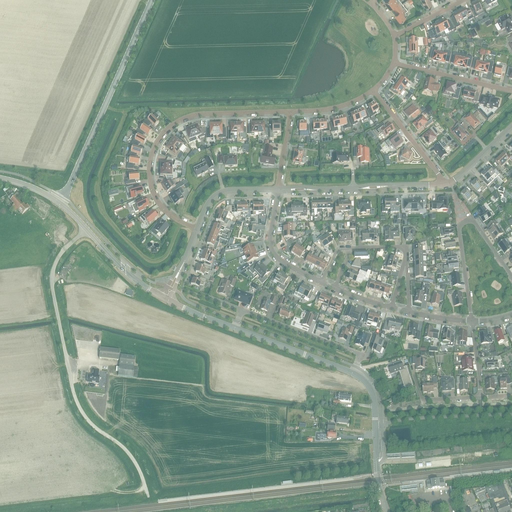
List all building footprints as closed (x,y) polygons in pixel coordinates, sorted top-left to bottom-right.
[(386,0),(385,2),(388,7),(391,5),(394,10),(402,4),(399,0),(386,0)] [(483,4),(486,10),(490,8),(488,5),(497,0),(496,0),(484,0),(486,2),(483,4)] [(477,1),(472,4),(475,11),(473,12),(476,18),(478,16),(477,14),(483,11),(477,1)] [(402,4),(394,10),(398,14),(396,16),(399,21),(407,15),(405,13),(407,11),(402,4)] [(459,11),(458,11),(463,20),(468,18),(469,21),(474,18),(469,9),(466,11),(464,8),(463,9),(459,11)] [(463,20),(458,11),(458,12),(458,11),(454,14),(453,15),(454,17),(451,18),(456,28),(460,26),(459,23),(463,20)] [(511,31),(511,24),(511,18),(511,16),(507,18),(506,15),(500,19),(501,21),(498,23),(502,30),(505,28),(508,34),(511,31)] [(442,20),(439,22),(444,31),(447,29),(449,32),(454,29),(451,23),(448,24),(445,19),(443,20),(442,20)] [(436,31),(432,33),(436,40),(442,37),(440,33),(444,31),(439,22),(435,23),(436,24),(433,26),(436,31)] [(411,38),(406,38),(406,44),(407,44),(407,47),(418,47),(418,39),(414,39),(414,38),(411,38)] [(418,47),(407,47),(407,50),(406,50),(406,56),(412,55),(415,55),(415,54),(418,54),(418,47)] [(432,48),(430,58),(433,59),(433,61),(439,62),(441,54),(437,53),(438,49),(432,48)] [(441,54),(439,62),(445,64),(445,62),(449,63),(451,52),(445,51),(444,54),(441,54)] [(454,66),(460,67),(462,59),(458,58),(459,54),(453,53),(451,63),(454,64),(454,66)] [(462,59),(460,67),(466,69),(466,67),(470,68),(472,57),(466,56),(466,59),(462,59)] [(475,71),(481,72),(483,64),(480,63),(480,59),(474,58),(472,68),(476,69),(475,71)] [(483,64),(481,72),(487,74),(488,72),(491,73),(494,62),(488,61),(487,64),(483,64)] [(497,66),(494,75),(501,77),(502,71),(505,72),(506,66),(500,64),(499,67),(497,66)] [(397,80),(395,83),(405,89),(409,83),(406,81),(406,80),(404,79),(405,78),(400,75),(397,80)] [(427,79),(424,90),(432,92),(432,90),(438,91),(440,85),(436,84),(436,85),(434,84),(435,81),(427,79)] [(405,89),(395,83),(394,85),(393,85),(390,90),(395,93),(395,92),(397,94),(398,93),(401,95),(405,89)] [(444,89),(443,94),(448,95),(449,93),(454,94),(453,97),(458,98),(460,89),(456,88),(456,86),(451,84),(449,83),(449,84),(448,84),(447,90),(444,89)] [(465,88),(463,96),(474,99),(473,101),(477,102),(479,95),(475,94),(476,91),(471,90),(471,89),(465,88)] [(481,96),(480,104),(485,105),(484,106),(492,108),(492,107),(498,108),(500,100),(494,99),(495,98),(487,96),(487,97),(481,96)] [(376,106),(377,106),(374,102),(369,105),(370,105),(368,106),(370,109),(367,110),(371,117),(377,114),(375,112),(378,110),(376,106)] [(413,105),(404,112),(409,118),(412,115),(414,118),(421,113),(419,110),(418,111),(413,105)] [(362,109),(356,112),(360,120),(363,119),(364,121),(369,118),(366,111),(364,112),(362,109)] [(352,117),(349,119),(352,126),(358,123),(357,121),(360,120),(356,112),(350,114),(352,117)] [(159,117),(155,113),(152,116),(151,114),(142,123),(148,127),(151,124),(154,127),(159,123),(156,120),(159,117)] [(465,115),(460,120),(466,126),(469,123),(474,129),(479,124),(471,115),(467,118),(465,115)] [(342,116),(338,117),(340,127),(343,126),(344,129),(350,128),(348,119),(345,120),(344,117),(342,117),(342,116)] [(423,116),(413,124),(418,130),(425,125),(426,127),(433,122),(431,120),(428,122),(423,116)] [(333,123),(330,123),(332,132),(338,131),(337,127),(340,127),(338,117),(334,119),(332,120),(333,123)] [(313,125),(310,125),(311,133),(317,132),(317,130),(320,130),(319,121),(313,122),(313,125)] [(325,121),(319,121),(320,130),(323,130),(323,132),(329,131),(329,124),(326,124),(325,121)] [(269,129),(269,138),(273,138),(273,134),(277,134),(277,132),(280,132),(280,123),(278,123),(278,122),(274,122),(274,123),(272,123),(272,129),(269,129)] [(299,127),(299,137),(309,136),(309,125),(306,125),(306,122),(304,122),(303,122),(298,122),(298,127),(299,127)] [(237,133),(237,123),(234,123),(234,124),(231,124),(231,131),(228,131),(228,140),(234,140),(234,133),(237,133)] [(239,123),(237,123),(237,133),(240,133),(240,138),(243,138),(243,140),(246,140),(246,131),(243,131),(243,124),(240,124),(239,123)] [(258,133),(257,123),(251,123),(251,125),(248,125),(248,134),(254,134),(254,133),(258,133)] [(264,123),(257,123),(258,133),(262,133),(262,137),(267,136),(267,128),(264,129),(264,123)] [(392,127),(389,123),(383,128),(381,125),(375,130),(379,135),(382,132),(385,136),(394,130),(394,129),(392,126),(392,127)] [(455,129),(456,131),(454,133),(461,141),(463,140),(464,141),(466,138),(465,137),(467,136),(462,131),(464,129),(458,123),(456,125),(456,126),(455,127),(454,128),(454,129),(455,129)] [(135,134),(136,134),(142,137),(144,133),(148,136),(152,131),(142,124),(135,134)] [(216,135),(216,124),(210,124),(210,131),(206,131),(207,138),(213,138),(213,135),(216,135)] [(222,124),(216,124),(216,135),(219,135),(219,138),(225,138),(225,130),(222,130),(222,124)] [(197,125),(191,128),(195,137),(199,136),(199,138),(205,136),(202,129),(199,131),(197,125)] [(435,128),(434,128),(433,126),(429,129),(431,130),(423,136),(429,144),(437,138),(436,137),(439,134),(438,132),(438,131),(435,128)] [(195,137),(191,128),(185,130),(187,136),(184,137),(188,144),(196,140),(195,137)] [(142,137),(136,134),(131,145),(137,147),(140,143),(144,145),(146,139),(142,137)] [(395,149),(403,142),(400,137),(399,138),(396,134),(385,142),(389,147),(392,145),(395,149)] [(174,138),(170,143),(181,151),(186,144),(184,142),(180,139),(178,141),(174,138)] [(447,147),(442,140),(433,146),(436,149),(434,151),(438,156),(437,157),(440,161),(444,158),(444,157),(447,154),(444,150),(447,147)] [(181,151),(170,143),(166,148),(170,152),(168,154),(173,158),(175,159),(181,151)] [(410,155),(412,154),(405,145),(401,149),(403,152),(402,152),(402,153),(401,154),(401,155),(399,155),(399,161),(408,161),(408,159),(409,158),(410,158),(410,157),(410,156),(410,155)] [(127,157),(128,158),(135,158),(136,154),(140,155),(142,150),(131,146),(127,157)] [(265,147),(264,155),(263,155),(261,163),(263,163),(263,165),(266,165),(266,164),(273,165),(275,157),(271,156),(271,154),(272,148),(265,147)] [(363,147),(356,147),(357,157),(360,157),(360,163),(369,163),(368,149),(363,150),(363,147)] [(298,152),(295,151),(293,162),(295,163),(294,164),(298,164),(299,163),(300,164),(302,157),(304,157),(305,150),(298,148),(298,152)] [(340,154),(332,154),(332,163),(340,163),(340,161),(348,161),(348,154),(340,154)] [(503,154),(499,157),(505,164),(508,161),(511,164),(511,163),(511,158),(509,155),(507,157),(503,154)] [(224,162),(225,166),(229,166),(232,166),(236,166),(236,165),(237,165),(237,161),(236,161),(236,158),(232,158),(232,156),(228,156),(228,157),(222,157),(222,156),(218,156),(219,164),(222,164),(222,162),(224,162)] [(505,164),(499,157),(495,161),(499,165),(497,167),(502,173),(506,169),(503,166),(505,164)] [(135,158),(128,158),(126,169),(134,169),(134,165),(139,165),(140,159),(135,158)] [(161,166),(161,169),(171,169),(172,169),(172,166),(175,166),(175,161),(168,158),(168,163),(164,163),(164,162),(160,162),(160,166),(161,166)] [(213,166),(209,158),(202,161),(204,164),(193,170),(197,177),(201,175),(204,174),(208,172),(207,169),(209,168),(209,169),(213,166)] [(489,167),(485,171),(491,178),(493,176),(495,178),(499,174),(495,169),(492,171),(489,167)] [(171,169),(161,169),(160,172),(160,176),(163,176),(163,175),(167,175),(167,180),(174,178),(174,173),(172,173),(172,169),(171,169)] [(126,185),(135,183),(135,180),(139,180),(139,174),(134,174),(134,171),(127,171),(128,179),(125,179),(126,185)] [(491,178),(485,171),(481,175),(485,179),(482,181),(487,186),(491,182),(489,180),(491,178)] [(480,189),(482,192),(487,188),(482,183),(480,185),(475,180),(471,184),(478,192),(480,189)] [(175,186),(172,181),(163,187),(164,188),(163,188),(165,191),(166,191),(167,192),(172,189),(174,192),(180,187),(178,184),(175,186)] [(133,186),(126,188),(127,194),(130,193),(131,198),(135,197),(135,196),(136,196),(136,195),(142,193),(142,192),(143,192),(142,188),(141,188),(141,187),(133,189),(133,186)] [(9,197),(14,192),(10,188),(7,187),(3,190),(9,197)] [(181,188),(174,193),(176,195),(171,199),(175,205),(183,199),(181,195),(184,193),(181,188)] [(461,193),(468,201),(470,198),(473,201),(477,197),(472,192),(470,194),(466,189),(461,193)] [(22,214),(30,207),(27,204),(25,206),(23,203),(22,204),(14,196),(10,200),(14,204),(11,207),(15,212),(18,209),(22,214)] [(432,202),(432,209),(439,209),(439,210),(448,209),(447,198),(438,199),(438,202),(436,202),(432,202)] [(131,206),(135,213),(139,211),(139,212),(144,209),(143,208),(148,206),(147,204),(148,203),(146,199),(145,200),(145,199),(141,201),(138,202),(136,203),(135,200),(127,204),(129,207),(131,206)] [(404,201),(404,209),(413,209),(413,211),(418,211),(418,209),(422,209),(422,203),(421,203),(421,199),(414,199),(414,200),(404,201)] [(382,205),(382,212),(387,212),(387,209),(390,209),(390,200),(384,200),(384,205),(382,205)] [(395,200),(390,200),(390,209),(390,212),(399,212),(398,205),(395,205),(395,200)] [(344,211),(344,201),(338,201),(338,206),(335,207),(335,214),(341,214),(341,211),(344,211)] [(350,201),(344,201),(344,211),(348,211),(348,213),(349,216),(354,216),(353,207),(350,207),(350,201)] [(362,201),(358,201),(358,210),(360,210),(360,213),(366,213),(366,210),(370,210),(370,201),(362,201)] [(299,203),(297,203),(297,214),(301,214),(301,217),(307,216),(306,209),(303,209),(303,202),(299,202),(299,203)] [(253,208),(250,209),(250,216),(255,215),(255,212),(258,212),(258,203),(253,203),(253,208)] [(263,203),(258,203),(258,212),(261,212),(261,215),(266,215),(267,208),(264,208),(263,203)] [(297,214),(297,203),(294,203),(291,203),(291,209),(287,209),(287,217),(293,217),(293,214),(297,214)] [(234,206),(231,206),(231,213),(242,213),(242,204),(236,204),(237,207),(234,207),(234,206)] [(247,204),(242,204),(242,213),(242,216),(250,216),(250,209),(247,209),(247,204)] [(219,210),(217,215),(226,219),(228,212),(231,213),(231,206),(227,206),(224,212),(219,210)] [(479,216),(483,222),(491,216),(487,211),(484,206),(477,211),(480,216),(479,216)] [(143,223),(146,221),(149,224),(157,217),(155,215),(156,215),(153,212),(152,211),(147,216),(145,213),(139,218),(143,223)] [(226,219),(217,215),(216,220),(220,222),(219,225),(226,227),(228,222),(225,221),(226,219)] [(488,230),(495,239),(503,233),(501,230),(500,231),(495,225),(498,224),(495,220),(487,225),(490,229),(488,230)] [(161,236),(168,227),(166,225),(166,224),(163,222),(163,223),(162,222),(158,228),(155,225),(150,231),(156,236),(158,233),(161,236)] [(244,223),(243,229),(247,229),(247,233),(250,233),(249,236),(252,237),(253,234),(256,234),(256,235),(256,231),(257,231),(257,229),(250,227),(251,224),(244,223)] [(283,227),(283,232),(292,232),(292,227),(292,224),(285,224),(285,227),(283,227)] [(437,225),(437,228),(441,228),(441,233),(444,232),(444,236),(453,234),(453,228),(444,229),(444,224),(437,225)] [(406,234),(406,240),(412,240),(412,238),(414,238),(414,232),(414,233),(412,233),(412,230),(409,230),(409,227),(402,227),(403,234),(406,234)] [(368,241),(368,231),(364,231),(364,228),(359,228),(359,236),(362,236),(362,241),(368,241)] [(368,229),(368,231),(368,241),(374,241),(374,236),(377,236),(376,229),(368,229)] [(385,229),(385,241),(393,241),(393,236),(399,236),(399,229),(393,229),(385,229)] [(295,232),(292,232),(283,232),(284,238),(285,238),(286,241),(289,239),(289,238),(296,237),(295,232)] [(338,232),(339,241),(339,242),(344,242),(344,241),(352,241),(351,232),(338,232)] [(321,234),(322,235),(328,245),(333,242),(328,234),(326,236),(324,233),(321,234)] [(210,234),(208,239),(218,243),(219,240),(216,239),(217,237),(210,234)] [(328,245),(322,235),(318,238),(319,240),(324,248),(328,245)] [(445,246),(446,249),(455,247),(455,245),(454,241),(449,242),(448,238),(441,239),(442,245),(444,245),(445,246)] [(216,250),(219,243),(218,243),(208,239),(206,244),(209,245),(208,247),(216,250)] [(286,242),(289,248),(295,244),(292,239),(286,242)] [(498,244),(505,254),(511,249),(511,250),(511,245),(511,246),(506,239),(498,244)] [(244,252),(245,256),(256,251),(253,245),(239,251),(240,254),(244,252)] [(291,252),(295,255),(300,248),(296,245),(291,252)] [(300,248),(295,255),(300,258),(301,257),(303,258),(307,252),(305,251),(300,248)] [(204,250),(202,255),(210,258),(211,256),(214,257),(216,252),(210,249),(209,252),(204,250)] [(256,251),(245,256),(246,259),(243,261),(244,264),(258,258),(256,251)] [(305,261),(310,264),(313,257),(311,255),(312,252),(310,251),(305,261)] [(355,258),(351,266),(360,268),(360,258),(368,258),(367,252),(354,253),(354,258),(355,258)] [(447,260),(448,263),(457,261),(456,255),(450,256),(450,252),(442,253),(443,261),(447,260)] [(390,257),(388,262),(397,264),(398,259),(394,258),(395,255),(388,253),(388,256),(390,257)] [(313,257),(310,264),(314,266),(318,259),(315,258),(317,255),(315,254),(313,257)] [(210,258),(202,255),(200,260),(205,262),(204,264),(210,267),(212,262),(209,261),(210,258)] [(318,259),(314,266),(319,268),(322,261),(318,259)] [(322,261),(319,268),(324,271),(327,264),(322,261)] [(457,261),(448,263),(448,266),(443,266),(444,273),(453,272),(452,269),(458,268),(457,261)] [(397,264),(388,262),(387,267),(385,266),(384,269),(391,271),(392,268),(395,269),(397,264)] [(247,263),(239,269),(241,272),(249,267),(247,263)] [(255,272),(258,275),(265,267),(264,266),(264,265),(261,263),(257,267),(254,265),(249,270),(253,274),(255,272)] [(198,266),(195,272),(204,275),(205,272),(208,274),(209,271),(210,271),(211,268),(204,266),(203,268),(198,266)] [(265,267),(258,275),(260,278),(258,280),(262,284),(267,279),(265,276),(270,271),(267,269),(265,267)] [(246,269),(239,274),(247,279),(248,277),(244,274),(244,273),(247,271),(246,269)] [(349,270),(346,277),(355,281),(357,277),(361,279),(362,276),(365,277),(367,273),(360,270),(358,274),(349,270)] [(274,280),(279,283),(283,276),(279,273),(277,276),(274,274),(270,280),(273,282),(274,280)] [(451,275),(452,286),(461,285),(459,274),(451,275)] [(283,276),(279,283),(281,284),(279,288),(284,291),(288,283),(286,282),(288,278),(283,276)] [(193,279),(191,284),(199,288),(200,285),(203,286),(206,279),(200,277),(198,281),(193,279)] [(220,288),(218,293),(227,296),(230,286),(234,287),(237,279),(232,277),(231,279),(230,279),(229,282),(221,279),(219,287),(220,288)] [(368,289),(373,290),(376,283),(371,281),(371,280),(368,280),(366,285),(369,286),(368,289)] [(294,295),(301,298),(306,288),(302,285),(301,287),(298,286),(295,292),(294,295)] [(386,286),(383,293),(388,295),(389,292),(392,293),(394,286),(391,285),(391,288),(386,286)] [(306,288),(301,298),(303,300),(305,297),(310,300),(313,293),(310,292),(311,290),(306,288)] [(236,290),(233,299),(245,303),(245,302),(249,304),(252,296),(236,290)] [(452,295),(454,306),(462,305),(461,297),(462,297),(462,293),(456,294),(455,290),(447,291),(448,295),(452,295)] [(416,291),(414,301),(421,303),(423,292),(416,291)] [(433,295),(431,305),(438,306),(439,300),(443,301),(444,293),(438,292),(437,296),(433,295)] [(318,302),(323,304),(326,297),(321,295),(320,297),(317,296),(314,303),(317,304),(318,302)] [(264,299),(260,309),(267,311),(270,303),(274,305),(277,298),(272,296),(271,301),(264,299)] [(332,299),(329,306),(329,308),(334,310),(337,302),(332,299)] [(337,302),(334,310),(340,313),(342,309),(340,308),(342,304),(337,302)] [(279,306),(276,312),(280,313),(279,316),(288,319),(290,313),(281,309),(282,307),(279,306)] [(348,306),(344,316),(352,319),(352,318),(357,320),(359,313),(356,312),(355,312),(356,309),(348,306)] [(306,313),(302,324),(310,327),(312,320),(315,321),(318,315),(314,314),(313,316),(306,313)] [(371,325),(372,323),(374,315),(369,313),(369,315),(366,314),(363,322),(366,323),(367,325),(370,326),(371,325)] [(372,323),(377,325),(376,327),(379,328),(382,319),(379,318),(379,316),(374,315),(372,323)] [(385,321),(383,330),(389,331),(390,328),(399,330),(401,322),(390,319),(389,322),(385,321)] [(320,322),(317,330),(321,331),(327,333),(330,326),(320,322)] [(410,324),(409,336),(414,337),(414,340),(419,340),(420,333),(417,333),(418,326),(410,324)] [(343,329),(339,338),(346,341),(349,333),(351,334),(353,329),(348,327),(347,330),(343,329)] [(426,327),(424,337),(431,339),(431,338),(437,339),(439,331),(433,330),(433,328),(426,327)] [(448,331),(444,330),(442,341),(443,341),(442,343),(443,344),(448,345),(448,346),(452,347),(453,346),(454,339),(451,338),(452,331),(448,331)] [(494,332),(498,343),(505,340),(506,343),(508,342),(506,335),(503,336),(501,330),(494,332)] [(459,332),(459,342),(466,342),(466,345),(470,346),(470,338),(467,338),(467,332),(459,332)] [(479,333),(481,344),(489,343),(492,342),(491,335),(488,335),(487,334),(488,333),(487,332),(479,333)] [(359,334),(355,344),(363,347),(365,341),(368,343),(371,335),(365,333),(364,336),(359,334)] [(374,343),(371,350),(377,352),(379,353),(381,348),(384,340),(377,338),(378,335),(374,334),(371,341),(374,343)] [(120,350),(100,348),(99,358),(119,360),(120,350)] [(134,368),(135,357),(120,355),(118,376),(137,378),(138,368),(134,368)] [(465,355),(458,356),(458,362),(461,362),(462,365),(472,365),(472,362),(473,362),(472,359),(466,359),(465,355)] [(487,361),(487,369),(498,368),(497,361),(502,360),(500,356),(498,357),(494,357),(494,361),(487,361)] [(416,364),(416,370),(422,370),(422,368),(425,368),(425,359),(421,359),(421,358),(416,358),(416,357),(413,357),(413,364),(416,364)] [(401,362),(388,366),(391,374),(399,371),(405,388),(412,386),(406,367),(403,368),(401,362)] [(462,369),(459,370),(459,375),(467,375),(467,371),(473,370),(473,367),(472,367),(472,365),(462,365),(462,369)] [(88,375),(87,382),(97,384),(98,384),(98,383),(99,376),(98,376),(99,371),(92,370),(92,374),(92,375),(88,375)] [(500,379),(500,389),(507,389),(507,382),(508,382),(509,385),(511,383),(508,375),(503,376),(503,379),(500,379)] [(460,384),(460,391),(468,390),(467,379),(460,380),(460,377),(456,377),(457,384),(460,384)] [(486,380),(487,390),(494,389),(494,383),(497,383),(497,377),(494,377),(491,377),(492,380),(486,380)] [(423,384),(423,392),(434,392),(433,388),(437,388),(436,378),(433,378),(433,384),(423,384)] [(442,387),(443,387),(443,391),(448,391),(448,389),(454,389),(454,380),(451,380),(451,378),(441,378),(442,387)] [(347,425),(348,418),(339,417),(337,417),(336,424),(339,424),(347,425)] [(335,439),(336,432),(327,431),(327,435),(320,434),(320,439),(327,439),(327,438),(335,439)] [(440,488),(445,487),(444,480),(439,481),(432,481),(428,481),(428,482),(427,482),(428,489),(433,489),(440,488)] [(485,487),(486,489),(493,508),(494,511),(508,511),(511,511),(510,510),(511,509),(511,507),(506,491),(505,487),(504,484),(496,486),(488,487),(485,487)] [(418,510),(430,508),(429,503),(416,504),(409,493),(405,497),(414,511),(417,509),(418,510)]
